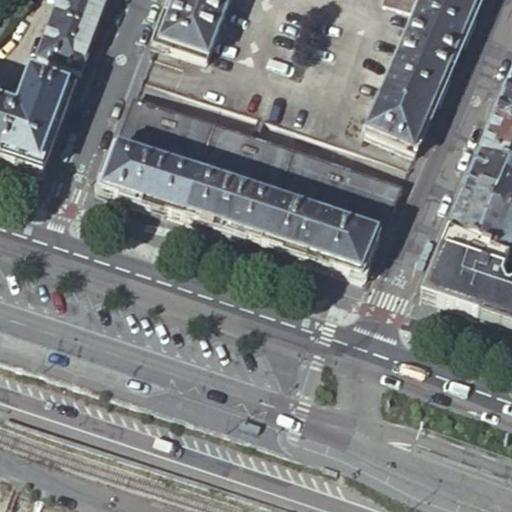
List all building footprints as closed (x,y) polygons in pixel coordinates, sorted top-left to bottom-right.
[(108,0),(56,0),(55,2),(58,3),(51,24),(93,40),(108,0)] [(230,0),(172,0),(154,51),(206,69),(230,0)] [(429,122),(476,10),(446,0),(422,0),(415,18),(380,102),(429,122)] [(399,13),(402,0),(384,0),(382,9),(399,13)] [(415,18),(422,0),(402,0),(399,13),(415,18)] [(446,0),(476,10),(480,0),(446,0)] [(35,64),(78,81),(93,40),(51,24),(50,25),(47,24),(43,34),(46,35),(35,64)] [(15,118),(14,118),(0,159),(0,166),(41,180),(72,99),(28,83),(15,118)] [(511,83),(494,125),(511,132),(511,83)] [(412,162),(429,122),(380,102),(363,141),(412,162)] [(213,131),(133,104),(98,198),(148,215),(177,225),(182,226),(213,131)] [(0,112),(0,159),(14,118),(0,112)] [(511,132),(494,125),(480,158),(511,171),(511,132)] [(182,226),(260,253),(291,157),(213,131),(182,226)] [(361,286),(399,193),(291,157),(260,253),(361,286)] [(511,171),(480,158),(463,198),(511,219),(511,171)] [(511,219),(463,198),(446,238),(511,266),(511,219)] [(511,266),(446,238),(436,260),(417,304),(474,323),(511,335),(511,266)]
